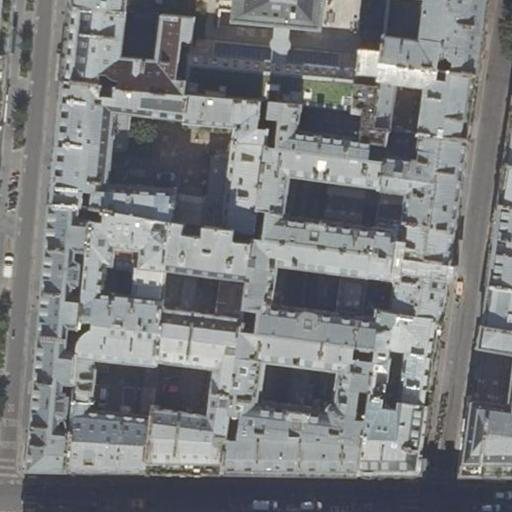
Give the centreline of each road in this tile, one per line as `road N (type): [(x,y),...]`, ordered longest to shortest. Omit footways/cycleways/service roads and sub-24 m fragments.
road 1 (residential): [(0,494),(45,0)]
road 2 (residential): [(436,500),(498,64)]
road 3 (residential): [(0,494),(436,500)]
